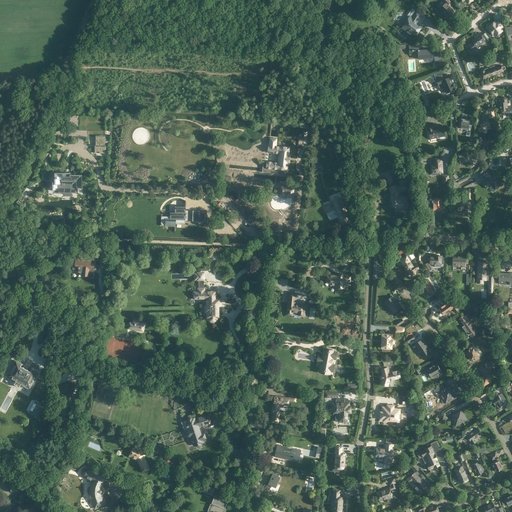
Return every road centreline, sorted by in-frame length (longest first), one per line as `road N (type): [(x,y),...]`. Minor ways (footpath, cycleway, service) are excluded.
road 1 (residential): [(251,511),(245,480),(267,248),(368,249)]
road 2 (track): [(0,218),(91,239),(267,248)]
road 3 (residential): [(511,456),(377,249)]
road 4 (track): [(99,0),(77,47),(64,110),(0,212)]
road 5 (residential): [(360,448),(369,395),(368,249)]
road 6 (residential): [(377,249),(318,110)]
road 7 (residential): [(377,249),(418,237),(473,239),(511,254)]
road 8 (residential): [(471,94),(450,41),(507,0)]
